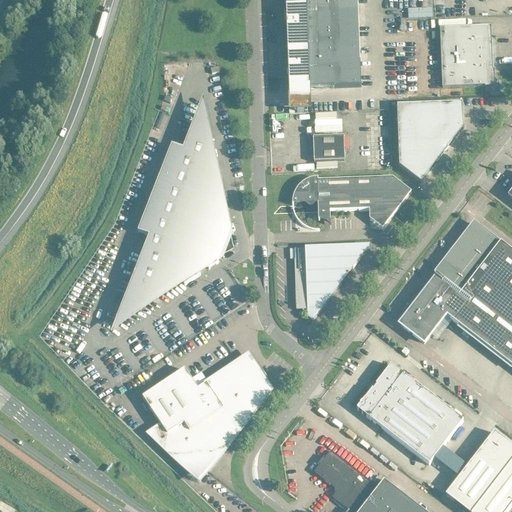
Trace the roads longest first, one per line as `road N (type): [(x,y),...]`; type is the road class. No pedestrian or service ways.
road 1 (unknown): [(248,256),(130,330),(106,337),(96,322),(192,90),(202,91),(241,225)]
road 2 (residential): [(320,371),(270,328),(263,304),(252,0)]
road 3 (unclassified): [(320,371),(511,124)]
road 4 (motorway): [(0,239),(65,132),(110,0)]
road 5 (unknown): [(295,404),(444,511)]
road 6 (tertiary): [(144,511),(0,401)]
road 7 (residential): [(290,511),(257,484),(254,467),(320,371)]
road 8 (unknown): [(285,92),(366,80),(373,0)]
road 9 (tertiary): [(0,430),(113,511)]
